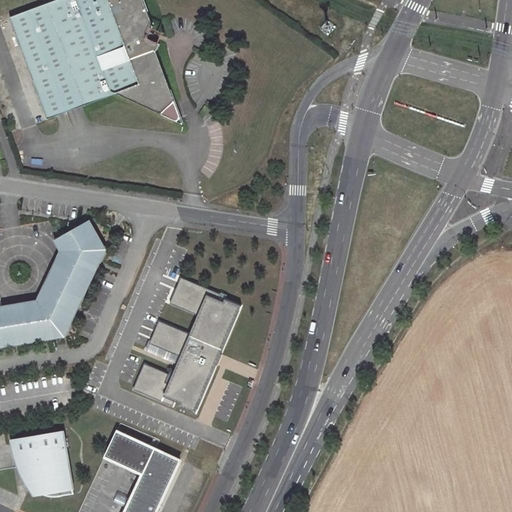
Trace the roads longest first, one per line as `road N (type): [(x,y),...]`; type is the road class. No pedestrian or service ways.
road 1 (primary): [(364,133),(299,440)]
road 2 (unclassified): [(295,231),(278,351),(212,511)]
road 3 (unclassified): [(0,368),(81,356),(97,337),(152,211)]
road 4 (tertiary): [(386,305),(463,228),(511,207)]
road 5 (primary): [(299,440),(386,305)]
road 6 (unclassified): [(0,185),(152,211)]
road 7 (primary): [(386,305),(462,178)]
road 8 (unclassified): [(152,211),(295,231)]
road 9 (unclassified): [(389,57),(325,78),(302,110),(297,135)]
